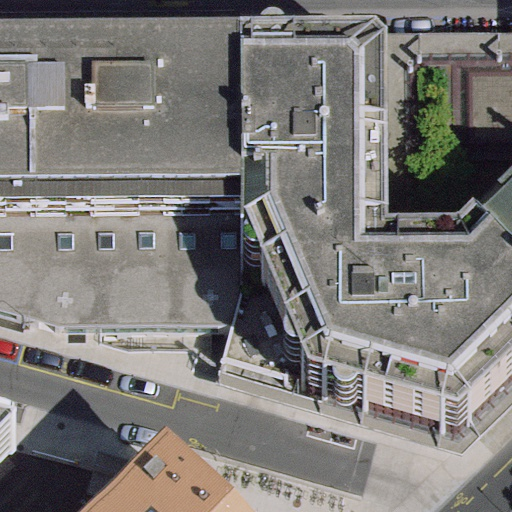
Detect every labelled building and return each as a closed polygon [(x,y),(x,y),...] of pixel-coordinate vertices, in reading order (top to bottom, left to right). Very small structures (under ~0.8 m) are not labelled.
[(241,69),(36,71),(38,212),(242,211),(241,72),(241,69)] [(511,69),(458,71),(457,194),(467,217),(511,197),(511,69)] [(36,71),(0,70),(0,212),(38,212),(36,71)] [(412,432),(410,267),(386,266),(385,81),(376,71),(241,72),(242,211),(243,259),(250,259),(265,292),(296,364),(289,385),(308,390),(314,404),(412,432)] [(455,266),(479,247),(467,217),(457,194),(458,71),(423,71),(412,78),(413,227),(428,239),(428,267),(455,266)] [(243,259),(242,211),(38,212),(0,212),(0,318),(60,336),(234,334),(244,301),(243,259)] [(511,216),(479,247),(511,280),(511,216)] [(428,267),(410,267),(412,432),(462,445),(511,396),(511,280),(479,247),(455,266),(428,267)] [(257,375),(289,385),(296,364),(265,292),(244,301),(234,334),(224,366),(257,375)] [(0,477),(31,450),(0,441),(0,477)] [(189,511),(148,470),(105,511),(189,511)]
